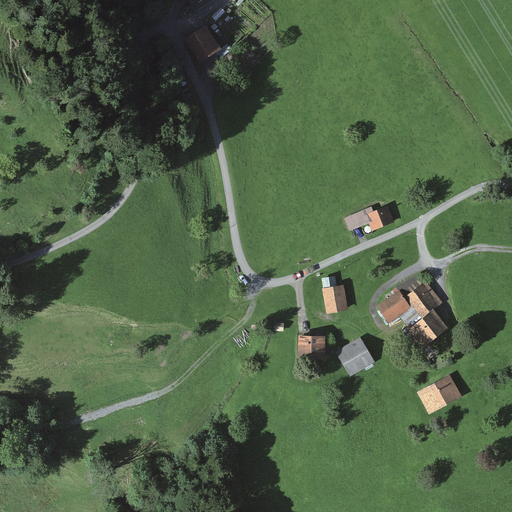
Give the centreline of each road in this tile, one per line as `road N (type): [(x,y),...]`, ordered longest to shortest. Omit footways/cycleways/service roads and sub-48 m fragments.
road 1 (unclassified): [(0,270),(102,221),(131,183),(145,130),(143,52),(156,28),(179,39),(215,138),(234,239),(247,273),(262,284),(297,278),(477,188),(511,186)]
road 2 (track): [(262,284),(240,326),(163,392),(52,429),(0,428)]
